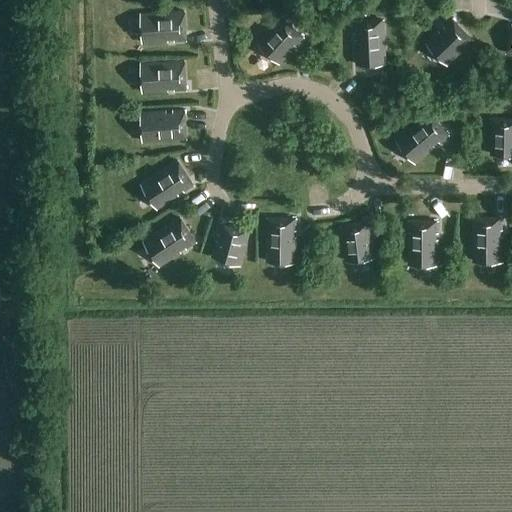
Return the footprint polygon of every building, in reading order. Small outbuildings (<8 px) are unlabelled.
[(168,41),(174,41),(175,45),(186,45),(184,12),(141,15),(143,47),(168,46),(168,41)] [(290,28),(288,29),(277,19),(254,44),(279,67),(291,54),(288,50),(292,45),(296,49),(303,40),(290,28)] [(439,34),(426,47),(448,68),(473,43),(452,21),(444,29),(446,31),(441,36),(439,34)] [(358,43),(354,43),(354,69),(387,68),(385,23),(353,24),(353,36),(358,36),(358,43)] [(139,63),(141,96),(167,94),(167,90),(174,89),(174,94),(186,93),(184,61),(139,63)] [(184,110),(172,111),(172,115),(166,116),(165,111),(139,113),(141,145),(185,143),(184,110)] [(430,115),(396,144),(417,169),(437,152),(434,148),(439,144),(442,147),(451,140),(430,115)] [(511,123),(493,123),(493,159),(511,159),(511,123)] [(178,162),(141,187),(159,214),(181,199),(178,195),(184,192),(186,195),(196,189),(178,162)] [(159,270),(181,256),(178,252),(184,249),(187,253),(196,247),(179,219),(142,242),(159,270)] [(265,222),(265,267),(297,267),(298,241),(293,241),(293,234),(298,234),(298,223),(265,222)] [(472,222),(472,265),(504,266),(504,240),(500,240),(500,234),(504,234),(504,222),(472,222)] [(217,242),(212,259),(241,266),(250,232),(221,224),(218,235),(221,236),(219,242),(217,242)] [(407,225),(408,269),(440,269),(440,243),(435,243),(435,236),(440,236),(440,224),(407,225)] [(371,245),(370,238),(372,238),(371,226),(341,230),(346,266),(376,262),(373,244),(371,245)]
